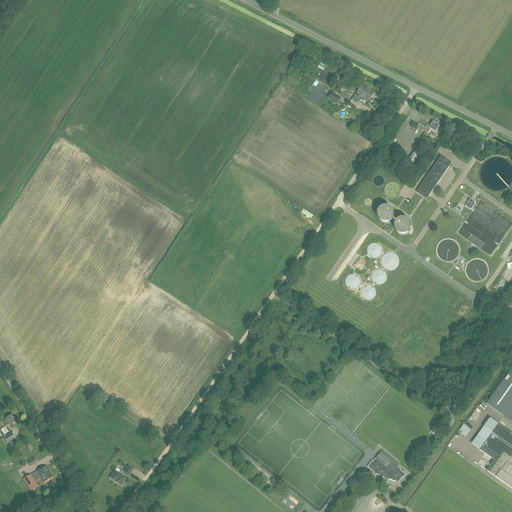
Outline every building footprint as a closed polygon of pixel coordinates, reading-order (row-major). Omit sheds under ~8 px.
[(356,105),(357,103),(359,100),(365,105),(374,93),(362,85),(357,93),(355,96),(354,96),(350,101),(356,105)] [(342,98),(331,91),(327,97),(337,105),(342,98)] [(431,129),(435,132),(440,126),(438,124),(440,122),(435,119),(433,122),(433,121),(430,126),(428,124),(425,127),(424,126),(422,129),(428,133),(431,129)] [(462,147),(455,142),(449,150),(457,155),(462,147)] [(420,155),(414,151),(407,162),(413,166),(420,155)] [(416,192),(427,199),(452,163),(441,156),(416,192)] [(384,182),(384,181),(384,180),(383,179),(383,178),(382,178),(381,177),(379,177),(378,177),(377,177),(376,179),(375,180),(374,182),(375,184),(375,185),(376,186),(378,187),(379,187),(381,187),(383,186),(383,185),(384,184),(384,183),(384,182)] [(467,201),(463,198),(458,206),(456,204),(453,209),(459,213),(467,201)] [(476,202),(470,198),(465,206),(471,210),(476,202)] [(439,218),(446,207),(443,205),(437,216),(439,218)] [(401,216),(401,214),(400,213),(400,211),(399,210),(397,209),(396,208),(394,208),(393,208),(391,208),(390,208),(388,209),(387,210),(386,211),(385,213),(385,214),(385,216),(385,217),(385,219),(386,220),(387,221),(388,222),(389,223),(390,224),(392,224),(394,224),(396,223),(397,223),(398,222),(399,221),(400,219),(401,218),(401,216)] [(418,228),(418,226),(417,225),(417,223),(416,222),(414,221),(413,220),(411,220),(410,220),(408,220),(407,221),(405,221),(404,222),(403,223),(403,225),(402,226),(402,228),(402,230),(403,231),(404,232),(405,234),(406,235),(407,235),(409,236),(410,236),(412,236),(413,235),(414,235),(416,234),(417,232),(417,231),(418,230),(418,228)] [(393,229),(387,225),(383,230),(389,234),(393,229)] [(384,251),(384,250),(383,248),(383,247),(381,245),(380,244),(379,244),(377,243),(375,243),(374,244),(372,244),(371,245),(370,246),(369,247),(369,248),(368,250),(368,251),(368,253),(369,255),(369,256),(370,257),(372,258),(373,259),(375,259),(376,259),(377,259),(379,259),(380,258),(381,257),(382,256),(383,255),(384,253),(384,251)] [(399,262),(399,261),(399,259),(398,257),(397,256),(396,255),(394,254),(392,254),(391,254),(389,254),(388,255),(387,256),(385,257),(385,258),(384,259),(384,261),(383,262),(384,264),(384,266),(385,267),(386,268),(387,269),(388,269),(390,270),(391,270),(393,270),(394,269),(396,269),(397,268),(398,267),(399,266),(399,264),(399,262)] [(388,278),(388,276),(388,275),(387,273),(386,272),(384,271),(383,270),(381,270),(380,270),(378,270),(377,271),(375,271),(374,272),(374,273),(373,275),(372,276),(372,278),(373,280),(373,281),(374,282),(375,284),(376,285),(377,285),(379,286),(380,286),(382,286),(383,285),(384,285),(386,284),(387,282),(387,281),(388,280),(388,278)] [(333,281),(339,274),(335,272),(330,279),(333,281)] [(362,282),(362,281),(361,279),(360,278),(359,276),(358,275),(357,275),(355,274),(353,274),(352,274),(350,275),(349,276),(348,277),(347,278),(346,279),(346,281),(346,282),(346,284),(347,286),(347,287),(348,288),(350,289),(351,289),(352,290),(354,290),(355,290),(357,289),(358,289),(359,288),(360,287),(361,286),(362,284),(362,282)] [(378,293),(378,292),(378,290),(377,289),(376,287),(374,287),(373,286),(371,285),(370,285),(368,286),(367,286),(365,287),(364,288),(364,289),(363,290),(362,292),(362,293),(362,295),(363,297),(364,298),(365,299),(366,300),(367,301),(369,301),(370,301),(372,301),(373,301),(374,300),(376,299),(377,298),(377,297),(378,295),(378,293)] [(511,372),(510,371),(487,403),(511,421),(511,372)] [(6,419),(2,421),(6,427),(10,425),(16,422),(12,415),(6,418),(6,419)] [(483,446),(480,450),(495,460),(487,470),(511,488),(511,433),(498,424),(494,420),(492,422),(489,427),(493,431),(483,446)] [(4,436),(8,443),(15,438),(11,432),(4,436)] [(370,463),(367,467),(373,471),(373,472),(376,475),(377,474),(382,479),(384,477),(385,476),(389,479),(390,480),(391,479),(394,481),(395,480),(398,483),(403,477),(403,478),(406,474),(400,470),(401,469),(392,462),(381,452),(373,461),(371,464),(370,463)] [(38,462),(34,457),(27,461),(30,466),(38,462)] [(36,471),(44,483),(53,477),(46,465),(36,471)] [(121,470),(117,468),(115,471),(115,470),(110,478),(114,481),(116,483),(121,486),(127,478),(126,478),(125,477),(127,475),(128,476),(129,476),(134,469),(128,465),(128,466),(124,472),(121,471),(121,470)] [(37,480),(33,473),(24,479),(28,485),(37,480)]
